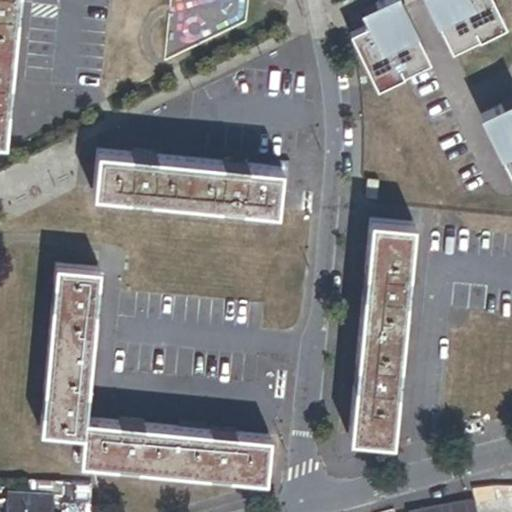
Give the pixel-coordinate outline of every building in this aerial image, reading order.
[(0,0),(0,140),(3,141),(16,0),(0,0)] [(385,17),(351,33),(377,85),(427,60),(398,0),(382,0),(379,2),(385,17)] [(427,0),(451,48),(502,22),(490,0),(427,0)] [(511,118),(508,120),(499,105),(481,113),(511,175),(511,118)] [(279,210),(283,168),(92,150),(88,192),(279,210)] [(378,180),(367,179),(367,198),(376,198),(378,180)] [(412,223),(370,219),(349,436),(391,440),(412,223)] [(98,268),(56,264),(40,430),(82,434),(80,462),(265,479),(269,436),(84,419),(98,268)] [(60,496),(61,483),(30,481),(29,494),(7,493),(6,505),(0,504),(0,511),(50,511),(52,495),(60,496)] [(511,511),(511,486),(500,486),(495,486),(472,488),(473,500),(474,511),(511,511)] [(474,511),(473,500),(409,511),(474,511)]
